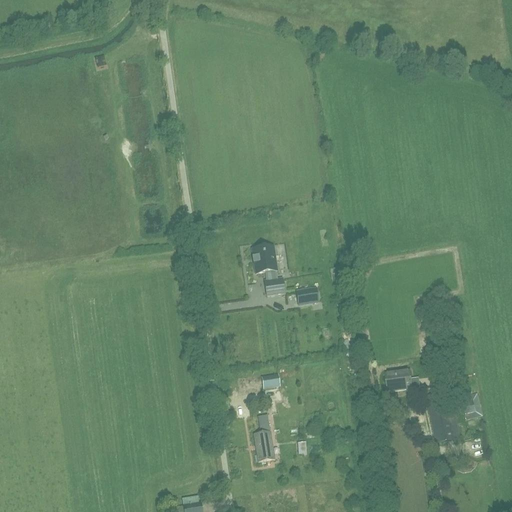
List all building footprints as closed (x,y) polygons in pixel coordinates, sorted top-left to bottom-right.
[(95,58),(97,67),(100,67),(103,66),(102,57),(95,58)] [(306,212),(312,219),(321,212),(315,205),(306,212)] [(291,216),(281,220),(283,225),(293,221),(291,216)] [(273,248),(252,251),(253,258),(252,259),(253,265),(254,265),(256,275),(266,273),(268,283),(264,283),(266,297),(284,294),(282,280),(275,281),(274,272),(276,272),(273,248)] [(314,269),(319,280),(331,275),(325,263),(314,269)] [(284,275),(291,287),(302,281),(296,269),(284,275)] [(318,304),(316,290),(296,293),(298,307),(318,304)] [(231,293),(211,296),(213,308),(233,304),(231,293)] [(239,299),(242,307),(248,305),(245,296),(239,299)] [(244,315),(223,317),(232,394),(252,391),(250,369),(246,370),(244,357),(289,351),(287,332),(281,333),(280,327),(265,329),(266,335),(246,337),(244,315)] [(287,361),(263,358),(262,363),(286,366),(287,361)] [(387,393),(412,390),(409,371),(387,374),(388,383),(386,383),(387,393)] [(278,376),(261,378),(262,389),(279,387),(278,376)] [(475,392),(462,394),(464,415),(478,413),(475,392)] [(438,444),(453,440),(460,439),(453,409),(447,411),(443,393),(427,397),(438,444)] [(253,436),(258,463),(274,460),(269,433),(253,436)]
